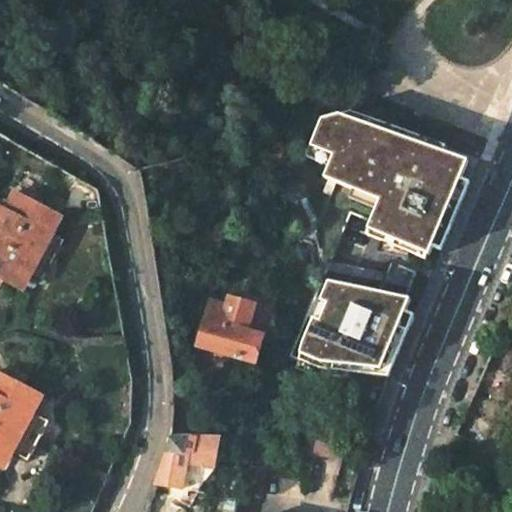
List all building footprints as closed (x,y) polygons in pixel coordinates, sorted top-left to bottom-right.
[(435,245),(442,248),(470,183),(461,180),(468,161),(442,152),(445,146),(350,114),(321,122),(310,149),(333,158),(324,181),(380,203),(367,235),(422,257),(426,257),(428,254),(431,255),(435,245)] [(0,285),(17,295),(27,277),(45,287),(68,247),(48,237),(57,219),(17,197),(7,215),(0,211),(0,285)] [(392,266),(389,279),(409,283),(412,271),(392,266)] [(322,369),(391,377),(416,316),(408,313),(413,299),(330,284),(322,303),(329,306),(322,323),(315,321),(305,346),(301,361),(322,369)] [(263,309),(235,301),(231,315),(214,310),(213,317),(199,313),(191,339),(205,343),(203,349),(262,367),(270,341),(255,338),(263,309)] [(279,307),(265,303),(263,309),(255,338),(270,341),(279,307)] [(0,473),(1,474),(10,456),(32,469),(54,428),(31,416),(41,398),(1,375),(0,376),(0,473)] [(312,456),(341,459),(345,428),(339,428),(314,430),(311,431),(312,456)] [(178,439),(169,458),(159,484),(184,492),(194,458),(190,457),(196,438),(178,439)] [(249,495),(266,499),(273,471),(255,472),(249,495)]
